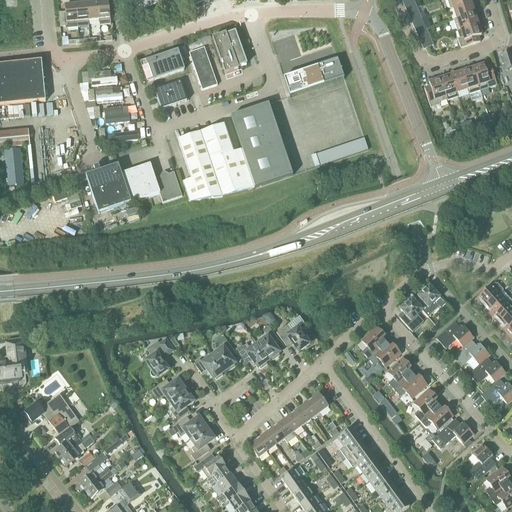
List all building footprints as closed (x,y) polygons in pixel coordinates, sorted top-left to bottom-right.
[(471,0),(470,1),(469,0),(446,0),(450,10),(454,9),(474,2),(472,0),(471,0)] [(97,3),(99,20),(99,26),(111,25),(110,19),(108,2),(97,3)] [(474,2),(454,9),(457,19),(474,14),(472,6),(474,5),(474,2)] [(97,3),(88,4),(86,4),(88,22),(99,20),(97,3)] [(86,4),(79,5),(75,5),(77,19),(78,29),(89,28),(88,22),(86,4)] [(408,13),(417,9),(415,4),(405,8),(408,13)] [(65,13),(59,14),(60,28),(67,27),(68,29),(78,29),(77,19),(75,5),(65,6),(65,13)] [(417,9),(408,13),(410,19),(420,14),(417,9)] [(477,22),(474,14),(454,21),(457,32),(465,29),(481,24),(480,21),(477,22)] [(465,29),(457,32),(460,39),(458,40),(461,49),(481,43),(479,37),(482,36),(479,28),(481,27),(481,24),(465,29)] [(417,34),(427,30),(424,25),(414,29),(417,34)] [(429,35),(427,30),(417,34),(419,40),(429,35)] [(212,39),(221,63),(222,63),(223,67),(222,67),(225,75),(239,70),(238,68),(246,65),(245,60),(246,59),(244,54),(243,55),(242,51),(244,47),(239,44),(235,33),(226,36),(226,34),(212,39)] [(434,46),(431,40),(422,45),(424,50),(434,46)] [(204,46),(187,51),(201,94),(218,88),(204,46)] [(153,82),(184,71),(178,52),(155,60),(154,58),(140,63),(147,83),(153,81),(153,82)] [(511,70),(511,54),(497,58),(502,73),(511,70)] [(283,79),(290,98),(344,80),(338,60),(283,79)] [(42,62),(0,65),(0,106),(46,102),(42,62)] [(475,66),(472,67),(481,92),(498,86),(491,67),(485,69),(485,66),(476,69),(475,66)] [(471,70),(462,73),(468,90),(469,89),(471,95),(481,92),(472,67),(470,68),(471,70)] [(90,81),(90,87),(117,85),(117,77),(111,78),(110,72),(95,73),(95,69),(87,70),(88,73),(88,80),(89,81),(90,81)] [(451,74),(457,93),(468,90),(462,73),(454,76),(453,73),(451,74)] [(449,77),(441,80),(447,101),(448,102),(458,98),(457,93),(451,74),(448,75),(449,77)] [(425,89),(431,108),(441,105),(440,103),(447,101),(441,80),(432,83),(432,80),(430,80),(429,81),(430,87),(425,89)] [(155,92),(161,111),(187,102),(180,83),(155,92)] [(113,88),(95,90),(96,105),(123,102),(123,94),(113,95),(113,88)] [(272,115),(269,105),(231,118),(255,189),(293,176),(286,155),(282,156),(278,144),(282,143),(275,124),(274,125),(270,115),(272,115)] [(511,115),(509,106),(503,108),(506,118),(511,115)] [(122,108),(104,110),(106,125),(130,123),(129,115),(123,116),(122,108)] [(234,154),(225,126),(201,134),(215,173),(221,189),(224,197),(254,189),(241,151),(234,154)] [(492,127),(486,129),(488,136),(494,134),(492,127)] [(28,131),(0,133),(0,149),(30,146),(28,131)] [(138,133),(108,135),(109,143),(139,141),(138,133)] [(215,173),(201,134),(178,142),(191,181),(215,173)] [(317,157),(322,170),(369,153),(365,141),(317,157)] [(20,150),(4,152),(8,187),(24,186),(20,150)] [(160,195),(163,204),(182,197),(174,174),(155,180),(150,166),(121,175),(118,166),(101,172),(99,167),(93,168),(102,193),(92,196),(98,215),(160,195)] [(215,173),(183,184),(189,203),(222,198),(224,197),(221,189),(215,173)] [(68,212),(71,211),(82,207),(76,190),(66,193),(70,205),(66,207),(68,212)] [(65,194),(54,198),(56,204),(67,200),(65,194)] [(477,299),(485,307),(502,291),(503,292),(504,291),(498,284),(494,284),(494,285),(493,285),(477,299)] [(422,302),(417,306),(422,312),(423,312),(428,318),(433,314),(433,315),(441,308),(441,309),(445,306),(439,299),(440,299),(429,287),(418,298),(422,302)] [(502,291),(485,307),(492,315),(510,299),(503,292),(502,291)] [(511,311),(511,301),(510,299),(492,315),(499,323),(511,311)] [(412,300),(400,311),(404,315),(400,319),(412,333),(418,328),(417,327),(428,318),(423,312),(422,312),(417,306),(412,300)] [(511,311),(499,323),(506,331),(511,326),(511,311)] [(270,315),(265,318),(270,326),(274,323),(274,320),(270,315)] [(434,325),(439,330),(442,327),(437,322),(434,325)] [(463,349),(471,342),(472,342),(474,340),(464,328),(461,330),(455,323),(436,340),(446,350),(456,341),(463,349)] [(268,338),(258,345),(269,361),(272,359),(273,361),(280,357),(278,355),(280,354),(273,344),(279,340),(269,327),(263,331),(268,338)] [(287,327),(277,334),(286,347),(292,343),(299,353),(310,345),(309,344),(311,342),(311,340),(310,339),(309,337),(307,337),(305,338),(298,329),(292,333),(287,327)] [(363,354),(368,360),(386,344),(382,340),(385,338),(376,328),(361,342),(367,349),(363,353),(363,354)] [(220,351),(213,356),(225,372),(228,370),(229,372),(236,368),(234,366),(236,365),(229,355),(234,351),(224,337),(215,344),(220,351)] [(174,339),(170,341),(176,349),(179,346),(174,339)] [(158,343),(148,351),(153,358),(146,362),(153,371),(152,373),(151,375),(152,377),(154,378),(156,379),(158,378),(169,370),(162,361),(175,352),(167,340),(160,345),(158,343)] [(472,359),(479,367),(487,359),(488,360),(490,357),(480,346),(477,348),(472,342),(471,342),(463,349),(453,358),(462,368),(472,359)] [(24,343),(10,344),(11,360),(8,363),(0,364),(0,389),(4,389),(4,387),(7,387),(9,388),(13,387),(14,386),(17,386),(17,388),(23,387),(26,384),(25,377),(27,377),(24,343)] [(390,348),(386,344),(368,360),(374,366),(375,366),(380,362),(386,369),(401,355),(393,346),(390,348)] [(269,361),(258,345),(251,350),(247,345),(243,347),(242,346),(236,350),(246,364),(251,360),(258,369),(260,368),(261,370),(267,365),(266,364),(269,361)] [(225,372),(213,356),(203,364),(200,360),(194,364),(202,375),(207,371),(214,380),(216,379),(217,381),(223,376),(222,375),(225,372)] [(488,377),(495,384),(495,385),(500,381),(506,375),(496,364),(493,366),(488,360),(487,359),(479,367),(469,376),(478,386),(488,377)] [(389,386),(394,392),(412,375),(408,371),(411,369),(402,360),(387,373),(393,380),(389,384),(389,386)] [(416,380),(412,375),(394,392),(400,398),(401,398),(406,394),(412,400),(427,387),(419,377),(416,380)] [(375,381),(372,376),(367,380),(371,384),(375,381)] [(165,382),(152,392),(159,402),(166,397),(170,403),(187,392),(185,389),(186,387),(182,381),(180,382),(179,381),(169,387),(165,382)] [(495,384),(481,397),(490,408),(500,398),(507,406),(511,402),(511,389),(508,385),(505,387),(500,381),(495,385),(495,384)] [(415,417),(420,423),(438,407),(434,402),(437,400),(428,391),(413,404),(419,411),(415,415),(415,417)] [(189,394),(187,392),(170,403),(174,409),(170,412),(178,422),(189,415),(185,409),(194,402),(193,401),(195,400),(190,393),(189,394)] [(319,395),(310,402),(320,415),(329,408),(319,395)] [(29,418),(33,423),(44,415),(60,436),(71,429),(79,423),(60,396),(42,409),(38,403),(37,404),(35,404),(33,405),(33,407),(25,413),(26,414),(26,416),(27,418),(29,418)] [(320,415),(310,402),(302,408),(311,421),(320,415)] [(442,411),(438,407),(420,423),(426,429),(427,429),(432,425),(438,432),(453,418),(445,409),(442,411)] [(302,428),(311,421),(302,408),(293,415),(302,428)] [(293,434),(302,428),(293,415),(284,421),(293,434)] [(399,417),(392,422),(397,428),(403,423),(399,417)] [(186,419),(173,429),(177,435),(178,434),(181,438),(187,434),(191,440),(207,429),(205,426),(207,425),(202,418),(201,420),(199,418),(190,425),(186,419)] [(456,438),(463,446),(474,436),(464,425),(461,427),(455,420),(453,422),(441,433),(437,437),(445,447),(456,438)] [(296,438),(293,434),(284,421),(275,428),(285,440),(288,445),(296,438)] [(276,447),(285,440),(275,428),(266,434),(276,447)] [(60,458),(61,460),(83,444),(79,440),(81,438),(77,433),(76,435),(71,429),(60,436),(55,440),(61,448),(55,452),(57,454),(57,456),(58,458),(60,458)] [(207,429),(191,440),(196,447),(192,449),(195,454),(192,456),(196,462),(209,452),(206,447),(215,440),(214,438),(216,437),(211,431),(209,432),(207,429)] [(337,440),(344,448),(358,438),(352,429),(337,440)] [(267,453),(276,447),(266,434),(258,441),(267,453)] [(105,452),(108,455),(130,439),(127,435),(105,452)] [(83,444),(61,460),(63,462),(63,464),(64,466),(65,466),(67,468),(80,459),(83,452),(95,443),(91,438),(83,444)] [(340,451),(347,460),(364,447),(358,438),(344,448),(340,451)] [(267,453),(258,441),(249,447),(258,460),(267,453)] [(469,473),(478,483),(491,470),(495,467),(496,466),(490,459),(493,457),(482,445),(471,455),(479,463),(469,473)] [(353,469),(357,466),(371,456),(364,447),(347,460),(353,469)] [(322,450),(318,453),(324,462),(329,459),(322,450)] [(79,462),(83,468),(94,460),(90,454),(79,462)] [(86,492),(110,473),(111,473),(108,469),(103,473),(98,467),(108,460),(104,454),(86,467),(92,475),(80,484),(82,486),(81,486),(81,488),(83,490),(84,490),(86,492)] [(201,471),(208,480),(225,467),(219,458),(215,460),(212,455),(194,468),(198,473),(201,471)] [(357,466),(363,475),(377,464),(371,456),(357,466)] [(317,459),(313,463),(317,468),(321,465),(317,459)] [(329,459),(324,462),(328,468),(333,464),(329,459)] [(363,475),(370,483),(384,473),(377,464),(363,475)] [(321,465),(317,468),(321,473),(325,470),(321,465)] [(213,489),(217,486),(231,476),(232,478),(237,474),(235,471),(230,475),(225,467),(208,480),(207,480),(213,489)] [(486,493),(491,500),(510,486),(507,481),(510,479),(502,469),(486,481),(491,488),(486,491),(486,493)] [(296,470),(281,480),(288,489),(302,479),(296,470)] [(338,471),(333,474),(337,480),(342,477),(338,471)] [(110,473),(86,492),(87,494),(87,496),(89,498),(90,498),(92,500),(97,496),(102,504),(119,492),(126,487),(122,482),(117,485),(116,484),(112,487),(108,481),(113,477),(110,473)] [(370,483),(376,492),(390,482),(384,473),(370,483)] [(217,486),(223,495),(238,485),(232,478),(231,476),(217,486)] [(330,476),(326,480),(330,485),(334,482),(330,476)] [(342,477),(337,480),(341,485),(346,482),(342,477)] [(294,498),(308,488),(302,479),(288,489),(294,498)] [(334,482),(330,485),(334,490),(338,487),(334,482)] [(376,492),(382,501),(396,490),(390,482),(376,492)] [(132,483),(126,487),(119,492),(128,505),(141,496),(132,483)] [(223,495),(230,504),(244,493),(245,495),(250,492),(248,488),(243,492),(238,485),(223,495)] [(507,510),(511,506),(511,488),(510,486),(491,500),(495,506),(497,507),(502,503),(507,510)] [(300,507),(315,496),(308,488),(294,498),(300,507)] [(351,489),(346,492),(350,497),(355,494),(351,489)] [(382,501),(389,509),(403,499),(396,490),(382,501)] [(230,504),(235,511),(237,511),(250,503),(251,502),(245,495),(244,493),(230,504)] [(344,494),(339,498),(343,503),(347,500),(344,494)] [(355,494),(350,497),(354,503),(359,499),(355,494)] [(304,511),(311,511),(321,505),(315,496),(300,507),(304,511)] [(384,511),(404,511),(409,508),(403,499),(389,509),(385,511),(384,511)] [(347,500),(343,503),(347,508),(351,505),(347,500)] [(109,511),(130,511),(131,511),(123,502),(109,511)] [(255,511),(257,511),(258,511),(263,509),(260,506),(255,510),(250,503),(237,511),(255,511)]
